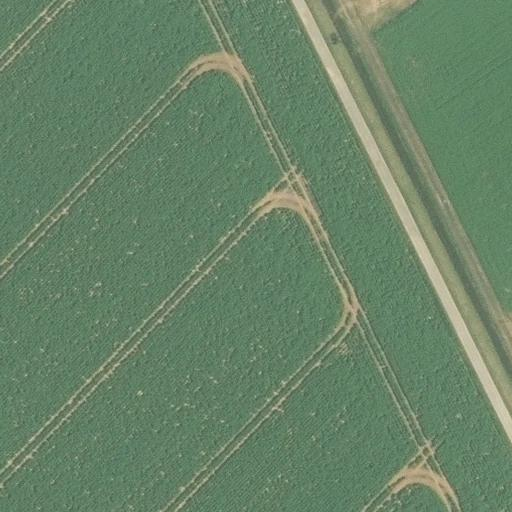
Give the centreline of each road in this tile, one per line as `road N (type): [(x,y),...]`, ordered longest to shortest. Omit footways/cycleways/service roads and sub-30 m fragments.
road 1 (track): [(294,0),(511,436)]
road 2 (track): [(511,349),(339,0)]
